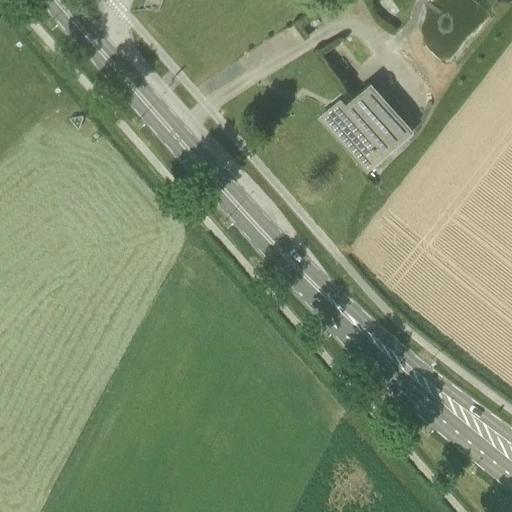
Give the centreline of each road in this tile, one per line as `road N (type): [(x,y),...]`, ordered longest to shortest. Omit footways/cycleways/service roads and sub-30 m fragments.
road 1 (primary): [(54,0),(321,292)]
road 2 (primary): [(321,292),(349,346),(511,480)]
road 3 (primary): [(321,292),(446,411),(511,458)]
